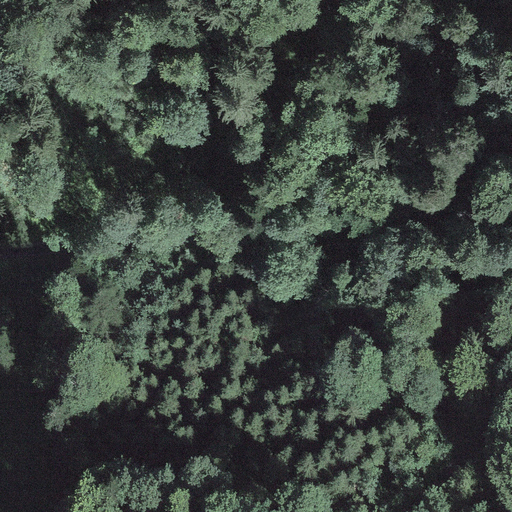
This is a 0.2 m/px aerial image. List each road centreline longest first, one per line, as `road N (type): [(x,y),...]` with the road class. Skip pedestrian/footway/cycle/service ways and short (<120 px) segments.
road 1 (track): [(511,161),(503,176),(426,227),(0,248)]
road 2 (track): [(400,511),(491,430),(511,390)]
